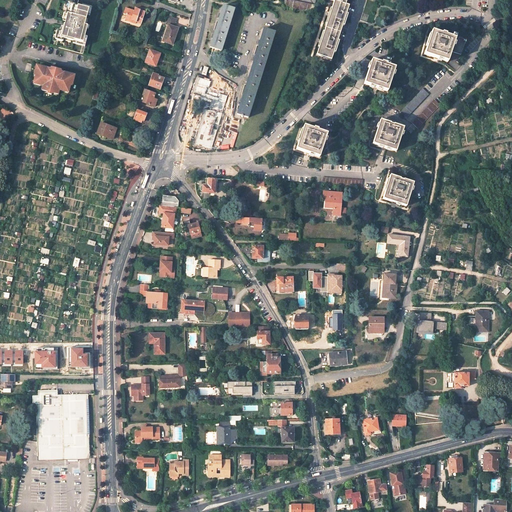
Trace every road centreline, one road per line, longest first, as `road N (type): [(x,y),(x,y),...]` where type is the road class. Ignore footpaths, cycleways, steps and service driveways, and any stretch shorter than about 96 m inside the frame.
road 1 (tertiary): [(156,166),(110,298),(112,511)]
road 2 (residential): [(198,159),(257,148),(392,30),(451,13),(490,23)]
road 3 (unclassified): [(306,380),(387,366),(427,214)]
road 4 (secondary): [(321,477),(511,432)]
road 5 (secondary): [(203,0),(156,166)]
road 6 (unclassified): [(18,110),(156,166)]
road 7 (tertiary): [(191,511),(321,477)]
road 8 (secondary): [(168,169),(246,270)]
road 9 (secondary): [(246,270),(306,380)]
